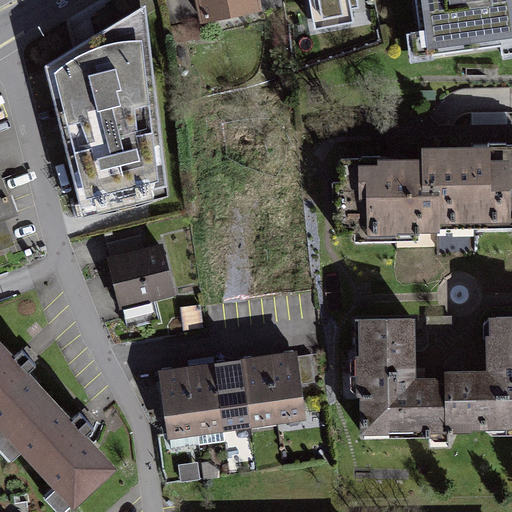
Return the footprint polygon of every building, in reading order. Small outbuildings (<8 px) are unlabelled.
[(259,0),(199,0),(202,15),(261,6),(259,0)] [(358,0),(310,0),(316,29),(354,21),(352,10),(360,9),(358,0)] [(511,0),(420,0),(425,29),(412,31),(416,60),(439,57),(437,48),(505,39),(507,56),(511,55),(511,0)] [(145,1),(51,61),(78,206),(167,190),(145,1)] [(511,230),(511,153),(481,154),(431,155),(431,166),(403,166),(352,167),(352,192),(345,192),(345,235),(359,234),(359,244),(436,242),(436,232),(511,230)] [(0,162),(0,217),(18,211),(0,162)] [(15,239),(40,232),(34,210),(8,218),(15,239)] [(178,299),(165,253),(115,266),(128,312),(178,299)] [(425,327),(371,327),(371,438),(457,438),(457,432),(511,431),(511,325),(498,326),(499,379),(486,379),(457,379),(457,387),(426,387),(426,375),(425,327)] [(30,369),(0,337),(0,431),(75,511),(88,511),(128,474),(87,431),(30,369)] [(185,376),(167,378),(175,445),(310,429),(302,362),(288,364),(263,366),(239,369),(210,373),(185,376)] [(201,470),(183,472),(184,488),(202,486),(201,470)]
